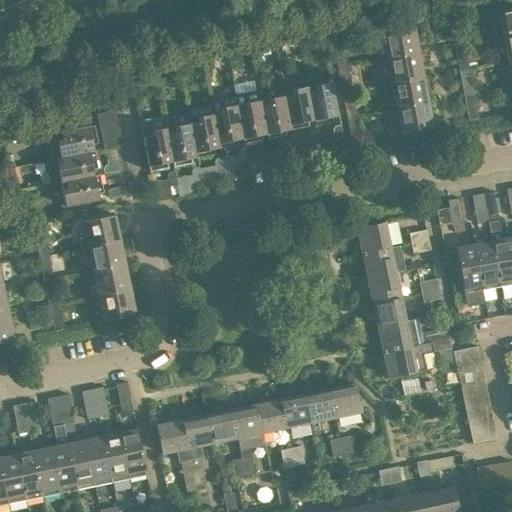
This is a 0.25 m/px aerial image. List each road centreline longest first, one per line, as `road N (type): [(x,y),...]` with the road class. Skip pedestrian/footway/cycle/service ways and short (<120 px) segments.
road 1 (residential): [(145,229),(511,159)]
road 2 (residential): [(0,387),(149,352),(162,323),(145,229)]
road 3 (unclassified): [(507,440),(491,356),(495,339),(511,325)]
road 4 (residential): [(145,229),(124,109)]
